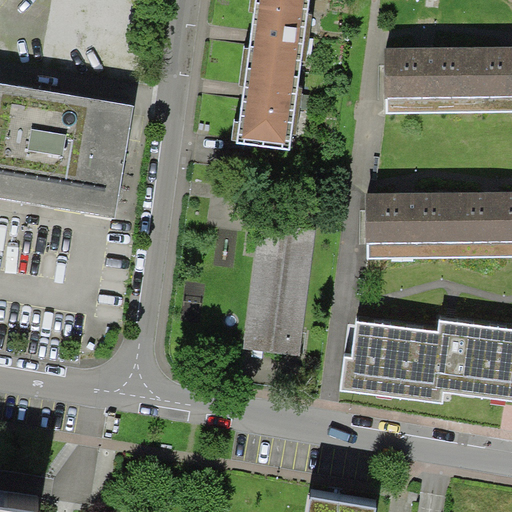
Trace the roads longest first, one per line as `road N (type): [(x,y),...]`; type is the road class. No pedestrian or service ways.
road 1 (residential): [(128,390),(185,0)]
road 2 (residential): [(128,390),(511,454)]
road 3 (unknown): [(0,58),(172,86)]
road 4 (residential): [(0,369),(128,390)]
